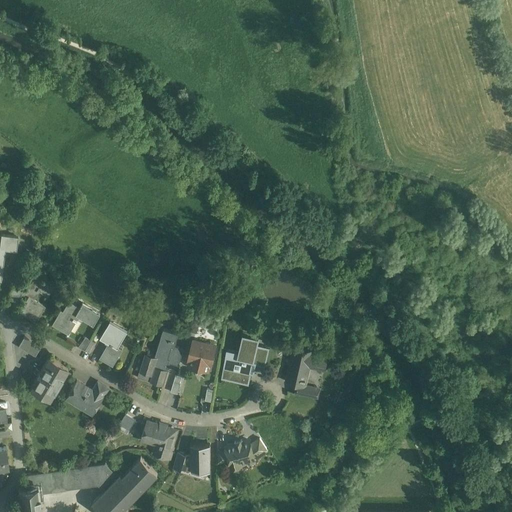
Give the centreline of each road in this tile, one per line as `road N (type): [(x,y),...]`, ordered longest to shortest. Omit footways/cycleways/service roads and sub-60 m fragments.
road 1 (residential): [(267,394),(230,415),(183,419),(5,319)]
road 2 (residential): [(0,502),(20,465),(5,319)]
